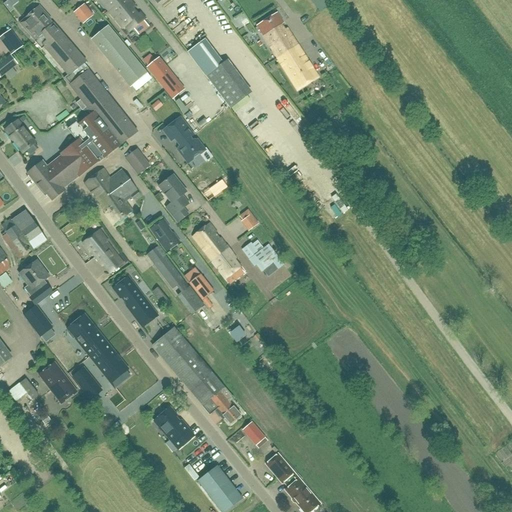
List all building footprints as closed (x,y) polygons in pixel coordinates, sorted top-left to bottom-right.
[(9,11),(13,9),(11,6),(17,1),(16,0),(7,0),(3,3),(7,9),(9,11)] [(98,0),(108,11),(122,0),(98,0)] [(135,6),(129,0),(122,0),(108,11),(123,29),(125,26),(130,32),(134,28),(139,34),(148,26),(143,20),(145,19),(140,12),(138,15),(133,9),(135,6)] [(78,18),(83,24),(93,16),(84,5),(81,7),(85,13),(78,18)] [(85,61),(50,20),(51,19),(39,6),(19,24),(35,42),(37,40),(68,76),(64,79),(74,92),(93,77),(83,64),(85,61)] [(277,58),(297,46),(287,29),(285,30),(281,24),(283,23),(277,13),(256,27),(277,58)] [(132,87),(147,74),(108,26),(92,39),(99,47),(97,48),(124,80),(125,79),(132,87)] [(222,64),(204,40),(188,53),(230,108),(231,108),(235,113),(250,101),(247,96),(252,93),(227,60),(222,64)] [(22,47),(18,41),(8,48),(12,54),(22,47)] [(297,46),(277,58),(297,91),(318,78),(312,68),(309,68),(306,64),(307,61),(297,46)] [(150,57),(143,62),(148,68),(148,67),(154,62),(150,57)] [(0,79),(0,80),(17,67),(9,58),(0,65),(0,79)] [(183,90),(159,59),(154,62),(148,67),(148,68),(172,99),(183,90)] [(74,92),(92,115),(96,112),(121,144),(137,132),(93,77),(74,92)] [(86,108),(83,104),(80,100),(76,103),(82,111),(86,108)] [(96,112),(92,115),(76,127),(77,128),(72,132),(79,140),(62,154),(62,155),(47,167),(42,161),(26,174),(44,196),(46,195),(51,201),(65,190),(64,188),(97,162),(97,163),(121,144),(96,112)] [(68,118),(66,126),(72,128),(74,120),(68,118)] [(204,150),(180,119),(164,131),(172,142),(175,139),(180,146),(178,148),(178,150),(188,163),(204,150)] [(14,142),(20,137),(26,133),(18,122),(6,131),(14,142)] [(20,137),(14,142),(23,153),(27,158),(35,152),(31,146),(35,144),(26,133),(20,137)] [(138,175),(149,166),(137,150),(125,159),(138,175)] [(110,179),(103,169),(90,180),(85,185),(105,212),(103,213),(113,226),(132,212),(125,202),(131,197),(134,200),(140,196),(136,191),(137,191),(121,170),(110,179)] [(177,223),(188,215),(183,208),(189,204),(182,195),(186,192),(172,175),(158,187),(171,203),(165,208),(177,223)] [(201,197),(205,202),(212,197),(208,191),(201,197)] [(159,203),(162,201),(158,195),(154,197),(159,203)] [(46,240),(26,211),(12,221),(10,219),(1,226),(5,231),(0,234),(0,235),(11,250),(12,250),(19,260),(46,240)] [(251,215),(243,221),(250,230),(257,224),(251,215)] [(179,242),(164,220),(150,230),(166,252),(179,242)] [(211,262),(228,249),(221,238),(219,238),(215,234),(216,233),(208,224),(192,237),(211,262)] [(123,264),(106,242),(107,241),(99,231),(82,243),(89,252),(90,252),(102,267),(104,265),(110,273),(123,264)] [(263,249),(257,241),(252,245),(251,243),(242,250),(253,266),(254,267),(256,265),(261,273),(268,267),(279,259),(268,245),(263,249)] [(183,281),(158,247),(147,255),(172,289),(176,287),(181,293),(176,296),(191,315),(196,311),(202,317),(208,312),(203,307),(204,306),(189,286),(188,287),(184,281),(183,281)] [(0,276),(9,270),(8,269),(3,262),(7,259),(0,249),(0,276)] [(235,258),(228,249),(211,262),(228,282),(242,271),(234,262),(235,258)] [(37,261),(19,275),(28,286),(24,289),(30,297),(29,298),(35,306),(36,305),(37,305),(43,300),(52,293),(46,285),(45,286),(42,282),(44,281),(49,277),(37,261)] [(269,270),(275,274),(279,269),(273,265),(269,270)] [(5,274),(0,277),(0,283),(4,288),(12,282),(5,274)] [(202,300),(213,292),(200,275),(189,283),(202,300)] [(158,316),(142,295),(139,297),(134,290),(137,288),(128,277),(112,289),(120,299),(122,299),(126,304),(125,306),(142,328),(158,316)] [(267,291),(261,294),(267,304),(273,300),(267,291)] [(23,315),(40,337),(52,328),(35,306),(23,315)] [(82,348),(85,346),(91,355),(92,355),(107,343),(97,331),(96,332),(92,328),(92,327),(93,326),(84,315),(67,329),(69,332),(68,333),(73,339),(74,338),(82,348)] [(227,333),(233,342),(241,337),(235,328),(227,333)] [(240,415),(229,402),(233,399),(175,329),(153,347),(209,414),(216,409),(230,424),(240,415)] [(116,355),(107,343),(92,355),(91,355),(89,357),(111,384),(119,377),(123,382),(130,376),(126,372),(128,370),(120,360),(119,361),(115,356),(116,355)] [(0,364),(9,358),(0,346),(0,364)] [(61,404),(77,392),(54,363),(38,375),(61,404)] [(96,382),(84,367),(72,377),(84,392),(96,382)] [(32,400),(38,395),(26,379),(19,384),(32,400)] [(170,408),(154,421),(178,450),(194,436),(181,421),(179,421),(176,418),(177,416),(170,408)] [(264,438),(251,423),(242,431),(255,446),(264,438)] [(321,433),(315,435),(318,445),(324,443),(321,433)] [(311,511),(320,504),(293,473),(278,454),(265,465),(281,484),(285,480),(290,487),(285,491),(302,511),(311,511)] [(198,478),(188,465),(184,469),(194,482),(198,478)] [(219,511),(225,511),(243,499),(217,466),(196,481),(201,487),(219,511)] [(269,485),(269,475),(255,476),(255,485),(269,485)]
